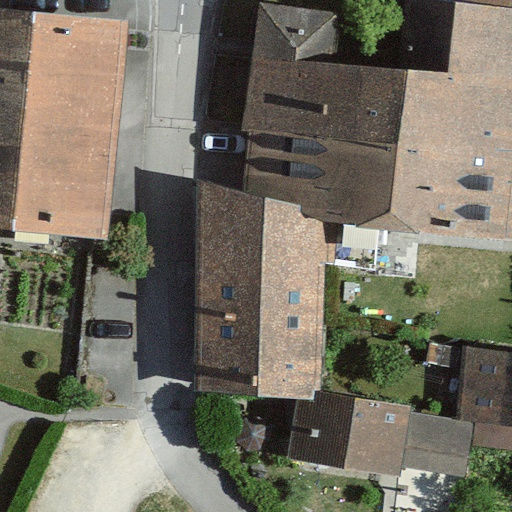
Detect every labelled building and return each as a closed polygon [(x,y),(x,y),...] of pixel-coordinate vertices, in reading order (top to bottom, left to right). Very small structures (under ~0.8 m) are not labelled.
[(504,0),(407,0),(408,3),(503,14),(504,0)] [(237,192),(191,185),(187,388),(293,402),(312,405),(312,397),(315,222),(505,239),(510,153),(511,152),(511,15),(503,14),(408,3),(397,2),(394,69),(327,67),(330,20),(252,10),(237,192)] [(117,27),(0,15),(0,233),(96,243),(117,27)] [(511,362),(459,357),(452,426),(511,431),(511,362)] [(401,423),(403,415),(312,397),(312,405),(293,402),(282,462),(389,482),(391,472),(401,423)] [(391,472),(460,483),(464,433),(401,423),(391,472)]
